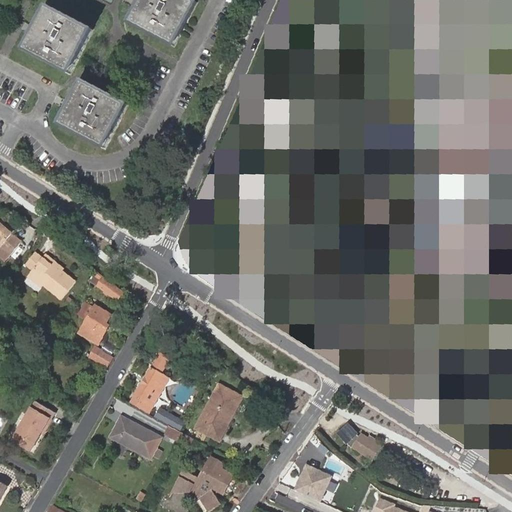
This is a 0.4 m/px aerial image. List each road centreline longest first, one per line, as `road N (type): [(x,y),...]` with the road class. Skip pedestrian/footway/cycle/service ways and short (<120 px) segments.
road 1 (residential): [(157,262),(270,0)]
road 2 (residential): [(173,273),(38,511)]
road 3 (tertiary): [(339,377),(511,487)]
road 4 (tertiary): [(173,273),(339,377)]
road 5 (tertiary): [(0,163),(157,262)]
road 6 (residential): [(243,511),(339,377)]
